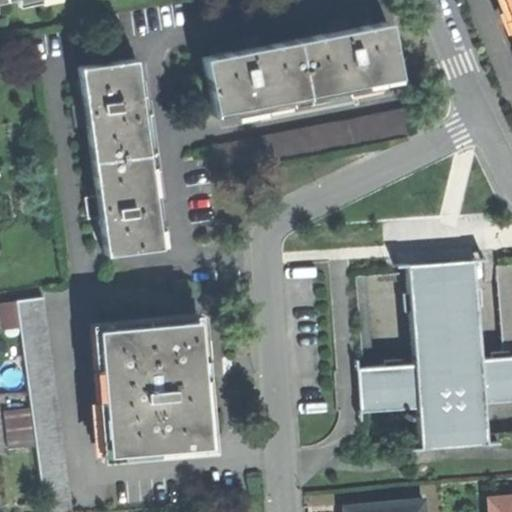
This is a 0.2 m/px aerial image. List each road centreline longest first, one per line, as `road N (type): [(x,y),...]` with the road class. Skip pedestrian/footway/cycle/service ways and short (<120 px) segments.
road 1 (residential): [(482,124),(275,221),(267,236),(285,511)]
road 2 (residential): [(482,124),(432,0)]
